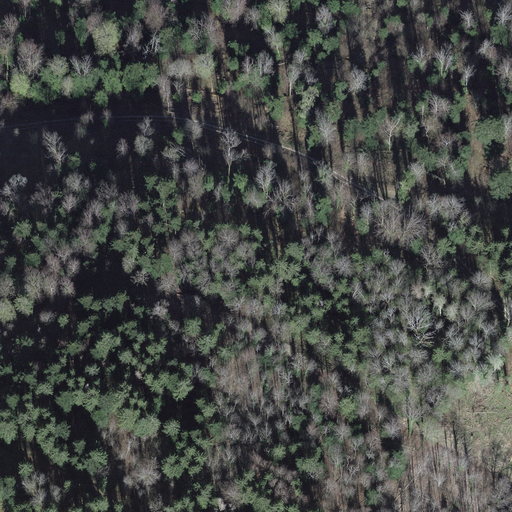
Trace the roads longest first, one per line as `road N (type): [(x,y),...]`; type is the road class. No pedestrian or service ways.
road 1 (track): [(0,127),(177,118),(292,152),(422,227),(511,316)]
road 2 (track): [(511,479),(237,321),(160,298),(80,299),(0,323)]
